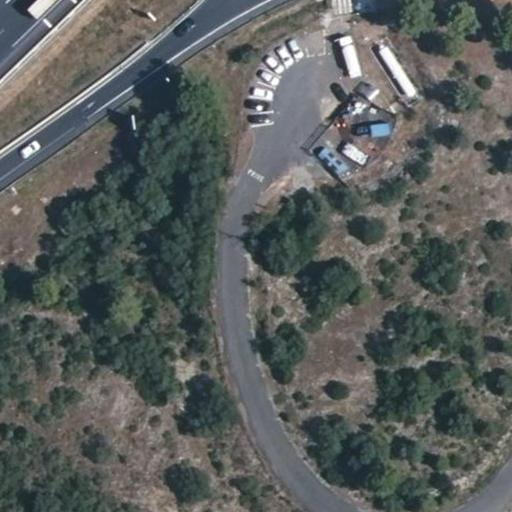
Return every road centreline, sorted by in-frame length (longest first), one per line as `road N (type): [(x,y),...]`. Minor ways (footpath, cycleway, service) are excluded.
road 1 (unclassified): [(330,511),(281,475),(248,396),(230,307),(233,223),(254,176),(311,108)]
road 2 (motorway): [(0,166),(229,0)]
